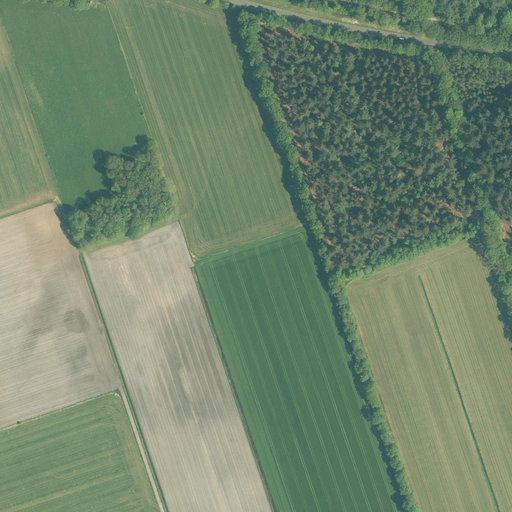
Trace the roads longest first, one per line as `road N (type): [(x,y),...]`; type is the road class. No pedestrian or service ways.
road 1 (track): [(511,286),(417,0)]
road 2 (tertiary): [(511,51),(353,29),(233,0)]
